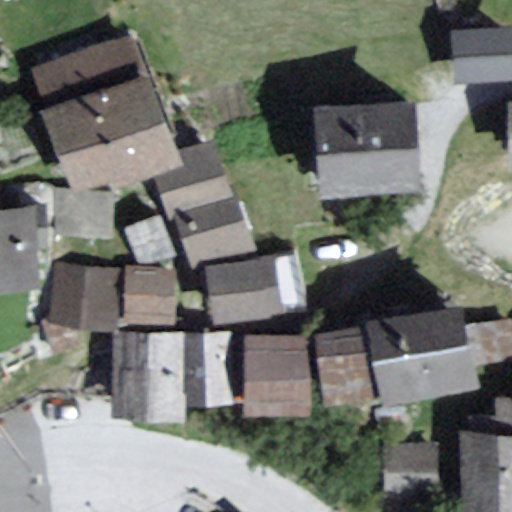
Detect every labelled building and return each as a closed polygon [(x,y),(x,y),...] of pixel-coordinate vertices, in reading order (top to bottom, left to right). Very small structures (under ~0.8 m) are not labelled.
[(511,6),(456,12),(462,82),(511,77),(511,6)] [(168,65),(57,103),(90,194),(200,156),(168,65)] [(437,93),(330,100),(336,182),(442,175),(437,93)] [(233,151),(173,173),(204,255),(264,232),(233,151)] [(49,205),(0,207),(0,283),(52,282),(49,205)] [(131,217),(139,250),(176,242),(169,209),(131,217)] [(290,257),(227,271),(239,327),(302,313),(290,257)] [(193,268),(145,269),(146,317),(194,316),(193,268)] [(138,272),(67,269),(65,322),(135,325),(138,272)] [(485,295),(394,313),(409,393),(501,375),(485,295)] [(383,320),(338,327),(350,403),(395,395),(383,320)] [(211,339),(133,333),(127,408),(205,414),(211,339)] [(326,336),(263,339),(265,405),(328,402),(326,336)] [(511,511),(511,430),(480,433),(485,511),(511,511)] [(452,445),(394,448),(397,497),(455,493),(452,445)]
